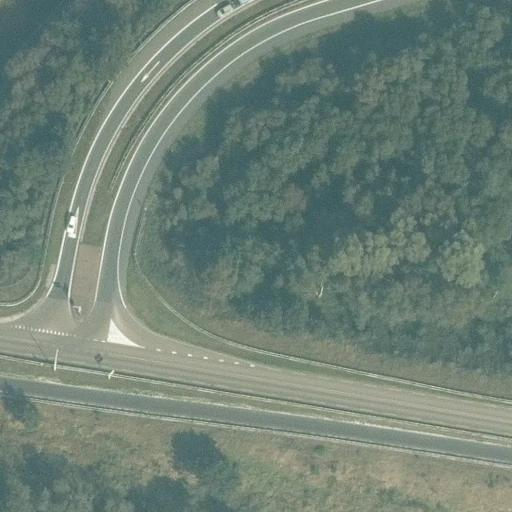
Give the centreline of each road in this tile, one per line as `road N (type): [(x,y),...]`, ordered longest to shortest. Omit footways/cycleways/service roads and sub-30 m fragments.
road 1 (unclassified): [(511,456),(0,384)]
road 2 (motorway): [(98,355),(127,192),(167,116),(239,49),(288,22),(365,0)]
road 3 (secondary): [(511,422),(98,355)]
road 4 (motorway): [(243,0),(176,46),(115,116),(84,185),(51,346)]
